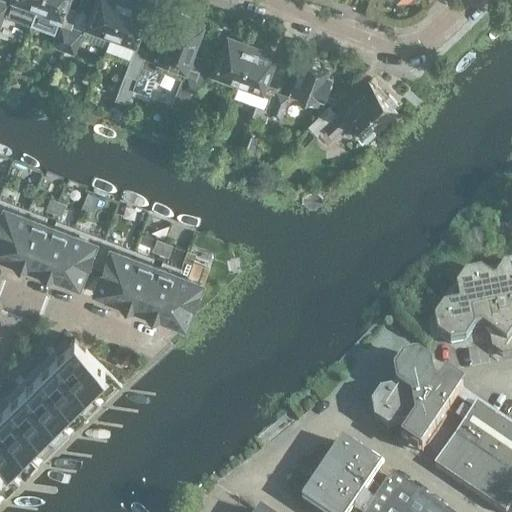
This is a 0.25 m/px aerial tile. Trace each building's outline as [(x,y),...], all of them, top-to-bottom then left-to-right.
[(3,0),(0,0),(0,25),(1,26),(9,2),(3,0)] [(10,0),(5,13),(30,23),(35,9),(38,0),(10,0)] [(35,9),(30,23),(54,31),(58,22),(59,22),(51,44),(63,48),(72,26),(78,8),(69,5),(71,0),(38,0),(35,9)] [(96,0),(86,27),(110,36),(122,0),(96,0)] [(141,0),(122,0),(110,36),(133,45),(149,2),(141,0)] [(145,53),(133,88),(149,94),(158,70),(155,68),(157,65),(183,74),(172,102),(185,107),(185,105),(199,69),(187,65),(192,52),(198,35),(196,34),(201,22),(175,12),(160,54),(147,49),(145,53)] [(72,26),(63,48),(75,53),(83,30),(72,26)] [(212,74),(236,82),(251,41),(227,32),(212,74)] [(236,82),(232,94),(256,103),(252,113),(265,118),(267,113),(276,90),(281,75),(267,71),(275,49),(251,41),(236,82)] [(115,98),(128,103),(133,88),(145,53),(134,48),(115,98)] [(192,52),(187,65),(199,69),(204,56),(192,52)] [(318,104),(320,97),(332,101),(336,97),(325,92),(331,76),(326,74),(328,67),(302,58),(291,88),(304,93),(302,98),(318,104)] [(210,77),(198,72),(185,105),(198,109),(210,77)] [(337,114),(329,105),(327,106),(308,124),(317,133),(325,126),(332,134),(345,123),(351,118),(354,122),(351,125),(363,138),(395,107),(393,105),(397,101),(389,93),(385,96),(372,81),(342,109),(337,114)] [(276,90),(267,113),(281,118),(290,94),(276,90)] [(0,252),(9,257),(29,206),(0,195),(0,252)] [(51,195),(46,207),(54,210),(59,198),(51,195)] [(59,198),(54,210),(62,213),(67,201),(59,198)] [(29,206),(9,257),(33,265),(51,217),(47,216),(48,214),(29,206)] [(53,218),(34,266),(56,274),(75,224),(56,217),(55,219),(53,218)] [(75,224),(56,274),(81,284),(89,262),(94,264),(105,236),(75,224)] [(100,266),(91,288),(116,297),(135,247),(105,236),(94,264),(100,266)] [(157,236),(152,248),(160,251),(165,239),(157,236)] [(165,239),(160,251),(168,254),(173,242),(165,239)] [(135,247),(116,297),(139,306),(157,258),(154,256),(154,255),(135,247)] [(187,247),(183,260),(191,263),(196,251),(187,247)] [(160,259),(141,307),(162,315),(181,265),(163,258),(162,260),(160,259)] [(181,265),(162,315),(187,325),(205,276),(182,267),(183,266),(181,265)] [(434,321),(437,337),(451,346),(466,343),(475,330),(482,328),(491,334),(489,337),(492,350),(502,357),(511,355),(511,266),(504,268),(495,281),(494,282),(481,273),(465,276),(456,289),(459,304),(459,305),(444,308),(434,321)] [(0,504),(122,386),(70,333),(0,401),(0,504)] [(371,408),(374,423),(388,432),(403,429),(408,432),(400,443),(417,454),(419,451),(422,453),(465,390),(445,377),(438,387),(434,384),(434,383),(431,368),(417,359),(402,362),(394,375),(397,390),(395,392),(380,394),(371,408)] [(477,406),(435,468),(500,511),(509,511),(511,508),(511,426),(510,429),(477,406)] [(342,444),(315,483),(302,504),(313,511),(446,511),(393,476),(382,492),(372,485),(382,470),(342,444)]
